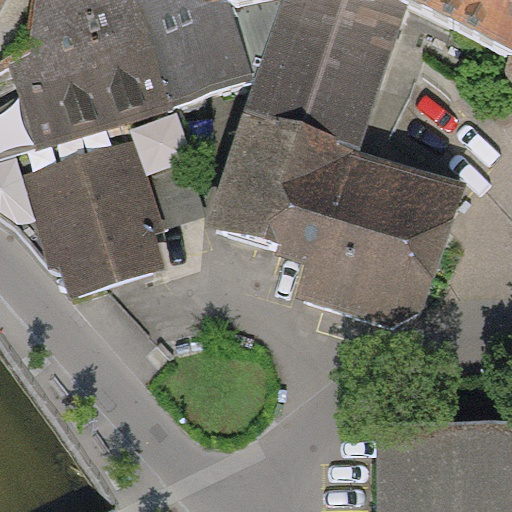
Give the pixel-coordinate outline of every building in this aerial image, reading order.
[(0,0),(0,16),(8,0),(0,0)] [(217,12),(214,0),(47,0),(48,5),(217,12)] [(511,0),(214,0),(217,12),(229,15),(310,0),(341,0),(348,8),(374,9),(384,1),(404,10),(401,22),(508,71),(511,69),(511,0)] [(348,8),(341,0),(310,0),(229,15),(255,86),(266,86),(218,231),(318,264),(308,302),(392,332),(426,316),(464,197),(354,167),(401,22),(404,10),(384,1),(374,9),(348,8)] [(229,15),(217,12),(48,5),(43,4),(32,57),(15,69),(20,87),(24,98),(0,112),(0,218),(19,231),(81,298),(155,275),(146,246),(152,221),(199,208),(169,113),(255,86),(229,15)] [(511,511),(511,432),(381,435),(383,511),(511,511)]
